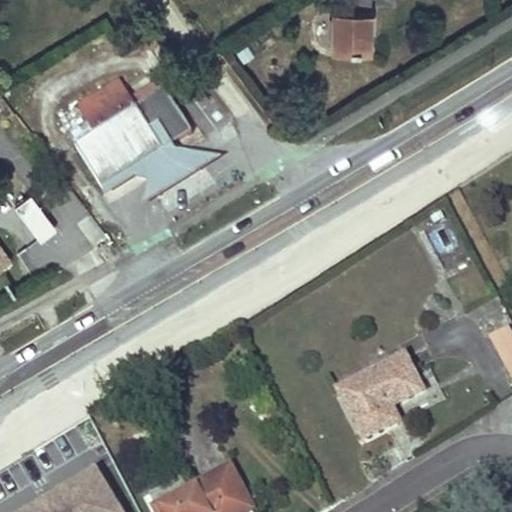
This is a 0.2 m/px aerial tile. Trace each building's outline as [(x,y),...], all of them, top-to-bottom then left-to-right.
[(370,52),(370,32),(371,13),(333,11),(332,51),(370,52)] [(94,134),(76,146),(102,189),(192,132),(164,88),(158,92),(153,85),(131,99),(120,80),(77,107),(94,134)] [(192,132),(102,189),(108,198),(134,181),(148,184),(143,220),(237,163),(179,155),(192,132)] [(51,223),(28,192),(12,204),(34,235),(51,223)] [(37,238),(53,227),(51,223),(34,235),(37,238)] [(452,229),(434,230),(436,252),(454,251),(452,229)] [(0,247),(0,267),(10,260),(0,247)] [(503,363),(511,357),(511,337),(506,327),(489,337),(503,363)] [(412,369),(405,357),(388,365),(395,378),(412,369)] [(511,379),(511,357),(503,363),(511,379)] [(391,408),(423,392),(412,369),(395,378),(388,365),(339,391),(364,440),(399,423),(391,408)] [(250,511),(253,511),(231,468),(188,490),(182,480),(153,495),(158,505),(155,508),(157,511),(250,511)] [(31,511),(44,511),(100,478),(97,472),(31,511)] [(121,511),(100,478),(44,511),(121,511)]
